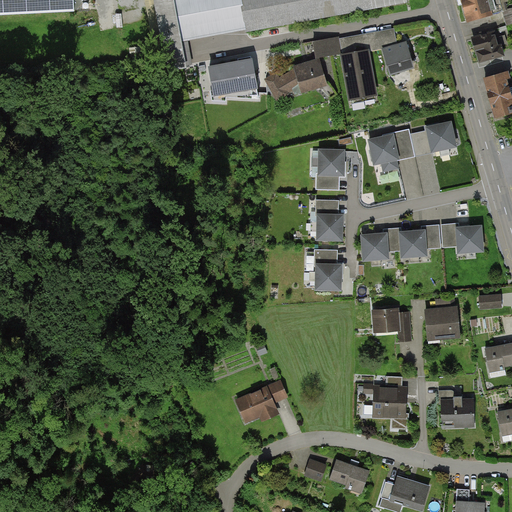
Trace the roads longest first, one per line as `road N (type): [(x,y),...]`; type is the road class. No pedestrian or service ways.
road 1 (track): [(230,492),(204,474),(175,399),(0,237)]
road 2 (residential): [(228,511),(230,492),(252,463),(303,441),(511,472)]
road 3 (tertiary): [(444,0),(499,187)]
road 4 (residential): [(499,187),(352,217)]
